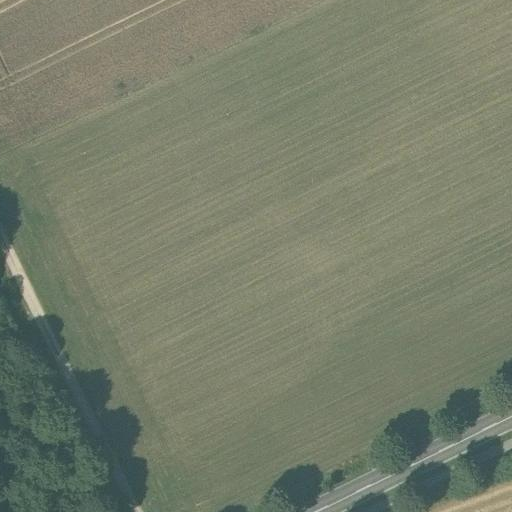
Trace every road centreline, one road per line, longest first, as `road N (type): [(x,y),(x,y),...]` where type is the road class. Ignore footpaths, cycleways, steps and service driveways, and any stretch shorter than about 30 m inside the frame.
road 1 (track): [(135,511),(0,235)]
road 2 (tertiary): [(318,511),(511,416)]
